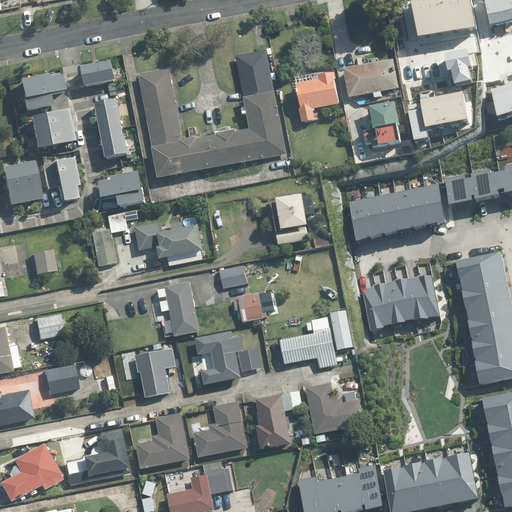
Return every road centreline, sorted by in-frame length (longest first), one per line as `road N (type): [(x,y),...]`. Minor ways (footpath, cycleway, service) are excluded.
road 1 (residential): [(67,36),(253,0)]
road 2 (residential): [(81,213),(95,183),(67,36)]
road 3 (residential): [(362,260),(509,228)]
